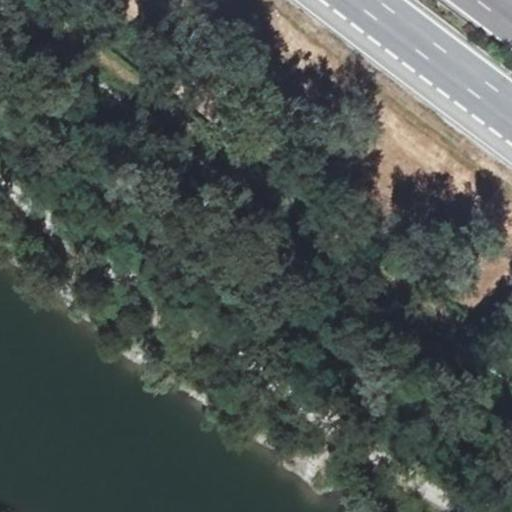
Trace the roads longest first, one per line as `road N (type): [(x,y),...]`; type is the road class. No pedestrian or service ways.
road 1 (track): [(469,511),(61,229),(0,177)]
road 2 (motorway): [(366,0),(511,113)]
